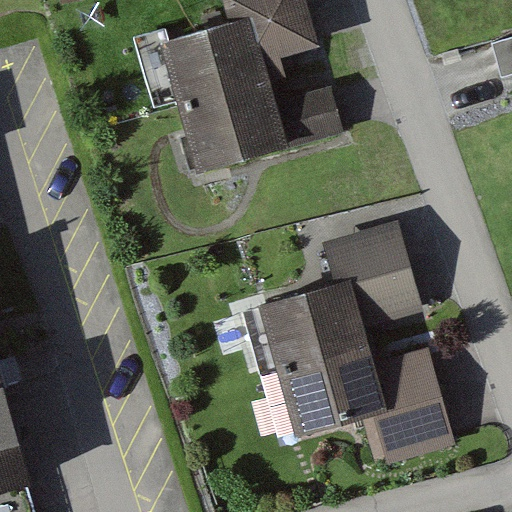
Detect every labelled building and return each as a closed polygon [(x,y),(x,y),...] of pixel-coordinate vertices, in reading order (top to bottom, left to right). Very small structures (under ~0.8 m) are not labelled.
[(182,96),(183,104),(274,80),(267,55),(323,41),(312,0),(225,0),(230,17),(165,33),(182,96)] [(182,96),(165,33),(162,25),(137,32),(157,103),(182,96)] [(511,36),(493,41),(501,75),(511,72),(511,36)] [(279,98),(274,80),(183,104),(198,165),(343,127),(332,84),(279,98)] [(426,307),(401,215),(323,235),(334,277),(247,299),(264,365),(370,338),(366,323),(426,307)] [(370,338),(264,365),(282,433),(364,411),(378,463),(456,442),(430,344),(376,359),(370,338)] [(0,484),(32,475),(0,365),(0,484)] [(0,511),(42,511),(32,475),(0,484),(0,511)]
